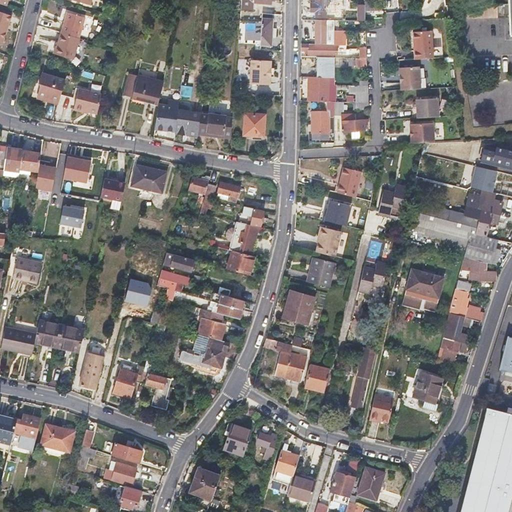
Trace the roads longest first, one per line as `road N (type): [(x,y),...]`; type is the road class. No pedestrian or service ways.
road 1 (residential): [(2,119),(287,172)]
road 2 (residential): [(233,388),(270,286),(287,172)]
road 3 (residential): [(431,466),(462,417),(511,263)]
road 4 (residential): [(233,388),(311,434),(431,466)]
road 5 (residential): [(0,386),(64,400),(188,448)]
road 6 (residential): [(287,172),(292,0)]
road 7 (residential): [(34,0),(2,119)]
